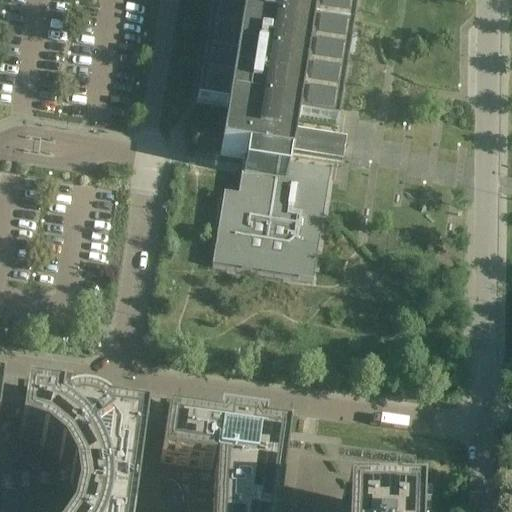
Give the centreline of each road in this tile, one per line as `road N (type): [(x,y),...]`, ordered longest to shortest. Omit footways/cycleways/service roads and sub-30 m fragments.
road 1 (residential): [(483,431),(491,0)]
road 2 (residential): [(483,431),(117,380)]
road 3 (residential): [(117,380),(156,132)]
